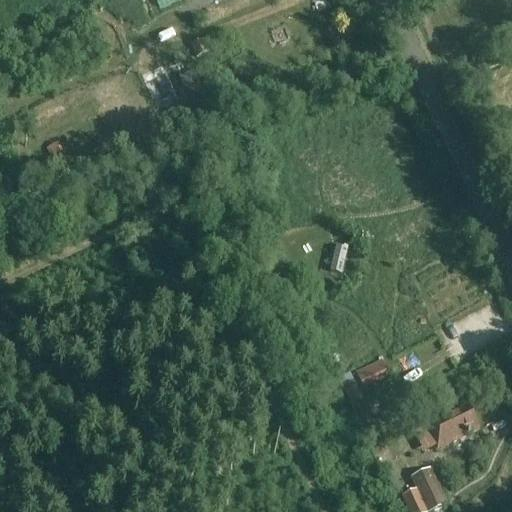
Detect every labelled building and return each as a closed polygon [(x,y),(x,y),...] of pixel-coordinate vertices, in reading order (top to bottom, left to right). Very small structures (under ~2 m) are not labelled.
[(190,47),(194,60),(209,55),(205,42),(190,47)] [(58,145),(46,150),(50,160),(62,155),(58,145)] [(341,277),(347,249),(343,248),(342,250),(335,249),(329,274),(341,277)] [(436,451),(478,433),(468,410),(447,419),(446,416),(425,425),(436,451)] [(371,455),(381,475),(396,467),(386,447),(371,455)] [(417,491),(401,498),(407,511),(437,511),(446,508),(430,473),(412,481),(417,491)]
